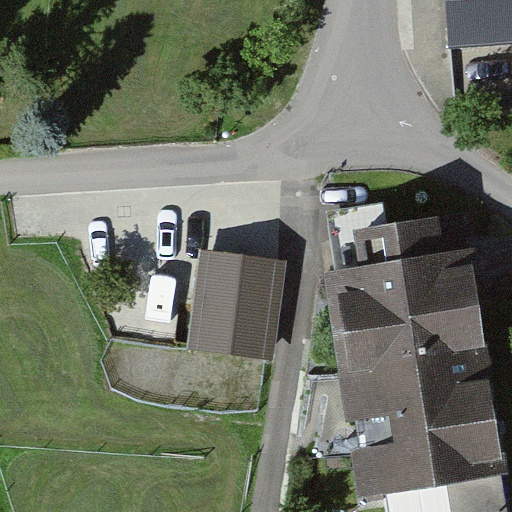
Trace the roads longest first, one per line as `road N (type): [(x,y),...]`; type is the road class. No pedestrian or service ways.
road 1 (track): [(272,511),(311,126)]
road 2 (residential): [(0,181),(245,160),(311,126),(347,74)]
road 3 (residential): [(347,74),(511,198)]
